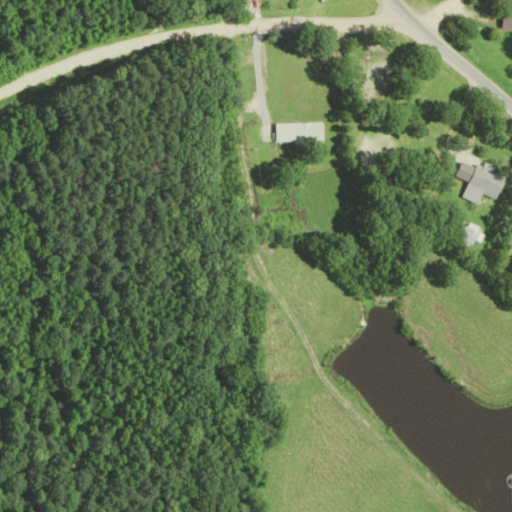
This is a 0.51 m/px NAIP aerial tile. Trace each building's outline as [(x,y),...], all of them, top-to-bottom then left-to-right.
[(498,34),(511,33),(511,15),(511,16),(511,10),(498,10),(498,34)] [(412,138),(434,143),(439,120),(417,115),(412,138)] [(320,143),(320,126),(272,126),(272,143),(320,143)] [(503,177),(471,163),(456,198),(474,206),(478,196),(492,202),(503,177)] [(475,230),(461,225),(453,249),(466,253),(475,230)]
